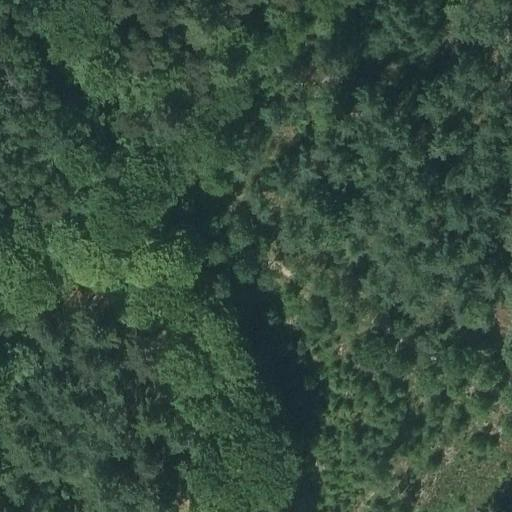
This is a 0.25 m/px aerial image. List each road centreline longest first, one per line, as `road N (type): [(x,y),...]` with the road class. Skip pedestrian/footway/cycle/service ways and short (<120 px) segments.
road 1 (track): [(254,511),(250,459),(173,266),(163,186),(74,0)]
road 2 (track): [(511,398),(195,215),(163,186)]
road 3 (unknown): [(163,186),(144,289),(164,383),(207,479),(200,511)]
road 4 (unknown): [(163,186),(202,125),(315,0)]
road 5 (unknown): [(0,218),(95,208),(163,186)]
